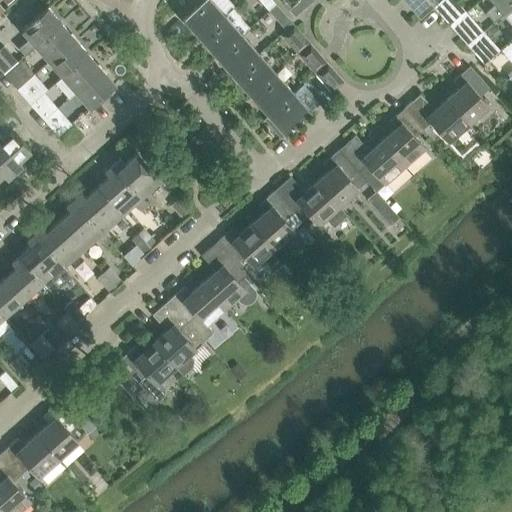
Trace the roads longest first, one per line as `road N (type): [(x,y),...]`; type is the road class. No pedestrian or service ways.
road 1 (residential): [(0,423),(261,175)]
road 2 (residential): [(261,175),(310,136),(383,107),(405,81),(414,56),(410,36),(381,0)]
road 3 (residential): [(157,79),(0,225)]
road 4 (residential): [(261,175),(186,85),(157,79)]
